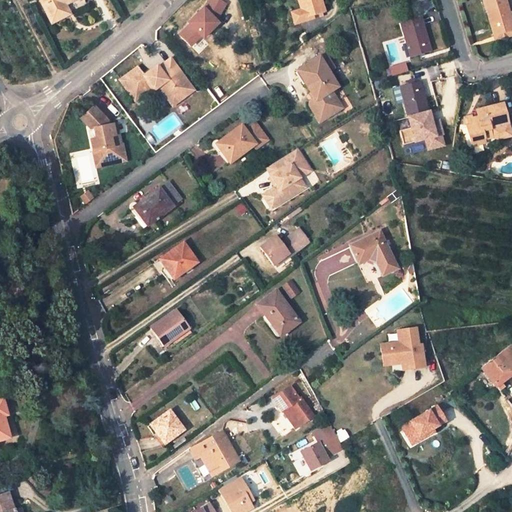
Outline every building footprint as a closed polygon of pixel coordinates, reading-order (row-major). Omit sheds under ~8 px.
[(66,2),(68,4),(75,0),(39,0),(52,24),(68,15),(64,6),(63,3),(66,2)] [(188,25),(178,35),(189,45),(190,44),(199,35),(201,38),(216,23),(214,20),(224,3),(218,0),(207,0),(203,8),(202,7),(190,20),(191,21),(188,25)] [(320,0),(297,0),(300,9),(290,12),(294,24),(304,21),(303,19),(325,13),(320,0)] [(511,0),(482,0),(483,0),(492,35),(511,29),(511,0)] [(421,19),(400,25),(409,58),(430,52),(421,19)] [(201,38),(199,35),(190,44),(197,50),(205,42),(201,38)] [(367,49),(361,50),(366,66),(371,64),(367,49)] [(297,72),(304,83),(315,100),(310,103),(309,109),(315,118),(324,113),(327,118),(342,109),(330,91),(336,87),(318,58),(297,72)] [(156,85),(168,102),(190,86),(170,59),(156,68),(158,70),(155,71),(147,70),(140,75),(135,67),(118,80),(132,99),(149,86),(151,89),(156,85)] [(429,112),(420,81),(399,86),(403,102),(408,117),(429,112)] [(190,86),(168,102),(171,106),(194,91),(190,86)] [(403,102),(399,86),(392,88),(396,104),(403,102)] [(309,109),(310,103),(292,112),(302,125),(315,118),(309,109)] [(494,139),(510,136),(502,103),(475,109),(477,116),(471,118),(472,124),(467,125),(465,125),(470,146),(483,143),(482,139),(491,137),(489,128),(491,128),(494,139)] [(104,160),(117,157),(115,147),(120,146),(117,134),(113,136),(110,124),(108,124),(108,122),(93,107),(81,120),(92,131),(93,131),(96,140),(91,141),(93,153),(101,151),(104,160)] [(432,123),(429,112),(408,117),(410,128),(399,131),(403,145),(425,139),(428,150),(443,146),(441,135),(442,135),(440,126),(431,129),(429,123),(432,123)] [(240,127),(219,142),(224,149),(221,151),(229,163),(253,145),(255,147),(265,140),(252,123),(248,126),(246,123),(240,127)] [(224,149),(219,142),(216,145),(221,151),(224,149)] [(395,143),(389,144),(394,160),(399,159),(395,143)] [(309,165),(297,146),(265,167),(272,176),(274,174),(278,180),(275,182),(276,182),(262,192),(272,208),(302,187),(294,174),(309,165)] [(101,151),(93,153),(98,168),(120,162),(119,156),(117,157),(104,160),(101,151)] [(294,174),(302,187),(306,185),(301,176),(312,169),(309,165),(294,174)] [(132,209),(145,226),(172,205),(179,200),(166,184),(159,189),(159,188),(132,209)] [(242,203),(235,208),(240,215),(247,210),(242,203)] [(300,229),(285,240),(286,241),(294,252),(310,242),(300,229)] [(396,269),(379,232),(349,246),(356,263),(357,265),(366,260),(375,264),(381,276),(396,269)] [(259,249),(266,257),(286,241),(285,240),(279,244),(274,238),(259,249)] [(294,252),(286,241),(266,257),(272,266),(273,265),(287,255),(288,257),(294,252)] [(169,282),(172,280),(196,263),(182,244),(158,260),(165,269),(161,272),(169,282)] [(407,262),(412,260),(409,248),(401,253),(403,260),(406,259),(407,262)] [(273,265),(275,267),(288,257),(287,255),(273,265)] [(298,292),(290,281),(282,287),(290,299),(298,292)] [(293,317),(275,292),(256,305),(279,336),(298,322),(297,321),(293,317)] [(151,328),(158,338),(181,320),(175,311),(151,328)] [(174,345),(191,333),(181,320),(158,338),(165,347),(172,342),(174,345)] [(399,340),(381,343),(384,363),(394,362),(402,361),(403,368),(424,366),(421,344),(418,344),(416,326),(398,328),(399,340)] [(511,372),(511,347),(511,345),(480,369),(494,387),(498,391),(502,387),(499,384),(511,372)] [(402,361),(394,362),(395,370),(403,368),(402,361)] [(289,421),(294,429),(303,424),(303,419),(310,415),(299,398),(297,399),(289,388),(272,399),(281,413),(282,412),(285,410),(292,419),(289,421)] [(436,408),(399,428),(406,440),(419,433),(422,439),(432,433),(431,430),(444,422),(436,408)] [(285,410),(282,412),(289,421),(292,419),(285,410)] [(181,431),(168,413),(150,425),(155,432),(163,443),(181,431)] [(303,419),(303,424),(312,418),(310,415),(303,419)] [(0,441),(8,439),(5,427),(0,428),(0,441)] [(311,432),(317,442),(318,445),(326,441),(319,428),(311,432)] [(220,448),(227,444),(221,433),(215,436),(220,448)] [(422,439),(419,433),(406,440),(409,446),(422,439)] [(220,448),(215,436),(190,450),(196,459),(201,456),(211,475),(236,461),(227,444),(220,448)] [(168,449),(171,452),(185,441),(183,439),(168,449)] [(317,442),(299,452),(309,471),(327,461),(326,458),(333,454),(326,441),(318,445),(317,442)] [(250,501),(239,480),(221,491),(232,511),(243,511),(250,508),(247,503),(250,501)] [(20,511),(20,510),(13,511),(8,494),(0,496),(0,511),(20,511)] [(214,511),(209,503),(194,511),(214,511)]
